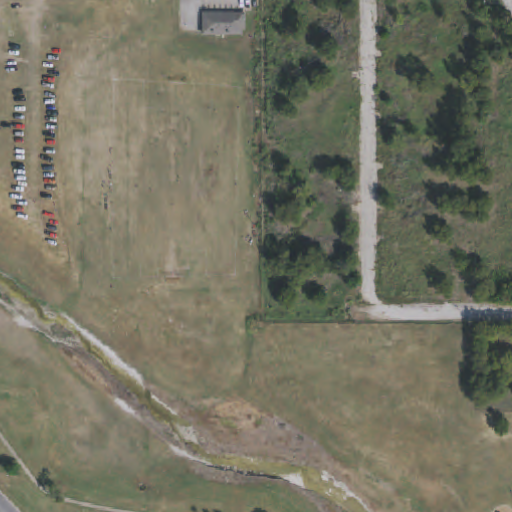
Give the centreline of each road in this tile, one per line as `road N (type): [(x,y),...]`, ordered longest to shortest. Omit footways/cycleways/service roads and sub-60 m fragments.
road 1 (residential): [(377,307),(366,0)]
road 2 (residential): [(511,312),(377,307)]
